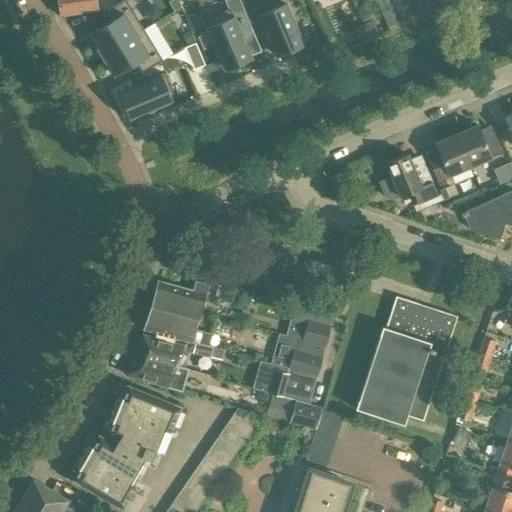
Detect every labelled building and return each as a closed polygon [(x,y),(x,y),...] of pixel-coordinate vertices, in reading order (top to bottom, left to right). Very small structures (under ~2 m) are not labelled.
[(95,0),(56,0),(59,15),(97,9),(95,0)] [(110,22),(89,34),(102,55),(143,29),(125,0),(122,0),(104,11),(110,22)] [(178,0),(170,0),(168,1),(173,10),(181,6),(178,0)] [(426,7),(422,0),(412,0),(417,11),(426,7)] [(285,4),(259,15),(277,55),(302,45),(285,4)] [(380,9),(386,24),(395,20),(389,6),(380,9)] [(229,8),(204,19),(225,69),(250,58),(229,8)] [(371,18),(361,22),(368,36),(377,33),(371,18)] [(145,26),(162,57),(173,52),(156,20),(145,26)] [(368,36),(361,22),(357,24),(362,38),(368,36)] [(143,29),(102,55),(114,75),(135,62),(141,72),(162,60),(143,29)] [(189,30),(182,35),(186,42),(193,38),(189,30)] [(204,65),(195,43),(184,47),(193,70),(204,65)] [(165,74),(119,93),(130,118),(176,99),(165,74)] [(492,130),(481,134),(477,125),(457,133),(471,166),(502,153),(492,130)] [(434,143),(438,152),(428,157),(438,180),(471,166),(457,133),(434,143)] [(385,163),(391,175),(378,181),(384,196),(392,200),(412,191),(417,203),(412,206),(415,212),(442,201),(439,194),(437,195),(422,159),(411,163),(407,153),(385,163)] [(494,166),(501,180),(511,175),(511,160),(511,159),(494,166)] [(443,200),(448,197),(445,188),(439,191),(441,194),(443,200)] [(511,189),(460,213),(462,217),(464,216),(469,228),(499,239),(505,223),(511,225),(511,189)] [(195,281),(192,290),(157,280),(152,300),(181,308),(178,319),(182,320),(181,325),(195,329),(208,284),(195,281)] [(395,296),(385,327),(381,326),(354,408),(403,424),(406,415),(422,420),(456,316),(395,296)] [(181,308),(152,300),(143,328),(191,342),(192,339),(208,343),(210,333),(195,329),(181,325),(182,320),(178,319),(181,308)] [(330,325),(306,318),(300,339),(324,346),(330,325)] [(143,328),(142,334),(134,352),(175,366),(175,365),(181,350),(207,356),(210,346),(191,342),(143,328)] [(476,354),(489,359),(495,341),(482,337),(476,354)] [(320,356),(291,349),(287,368),(316,375),(320,356)] [(175,366),(134,352),(124,374),(181,391),(188,368),(175,365),(175,366)] [(489,359),(476,354),(471,371),(484,376),(489,359)] [(266,391),(281,395),(288,373),(273,368),(266,391)] [(462,400),(475,404),(480,387),(467,383),(462,400)] [(154,451),(164,429),(169,431),(179,407),(127,385),(122,398),(117,396),(108,418),(113,420),(108,432),(119,437),(114,445),(98,435),(92,447),(88,444),(75,465),(79,468),(73,479),(121,507),(135,485),(129,482),(144,457),(150,459),(154,451)] [(287,422),(314,429),(320,406),(294,399),(287,422)] [(475,404),(462,400),(456,417),(469,421),(475,404)] [(191,511),(259,414),(235,407),(163,511),(191,511)] [(467,433),(458,429),(452,441),(461,445),(467,433)] [(511,441),(506,440),(499,463),(496,475),(510,479),(511,474),(511,441)] [(347,511),(351,502),(344,499),(349,483),(309,470),(295,511),(347,511)] [(510,479),(496,475),(495,477),(494,477),(484,509),(493,511),(511,511),(511,492),(507,490),(510,479)] [(32,479),(12,511),(73,511),(64,507),(68,500),(32,479)] [(430,498),(424,511),(439,511),(443,502),(430,498)]
